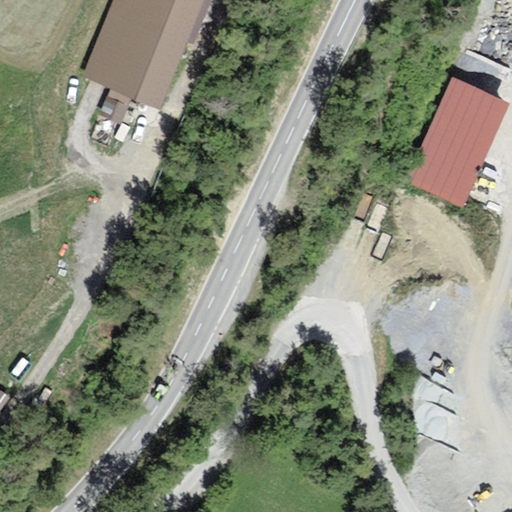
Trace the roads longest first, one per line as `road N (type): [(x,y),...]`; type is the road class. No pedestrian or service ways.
road 1 (tertiary): [(68,511),(167,389),(355,0)]
road 2 (unclassified): [(149,511),(299,318),(339,321),(367,439),(402,511)]
road 3 (track): [(0,433),(123,237),(134,186),(93,163),(0,201)]
